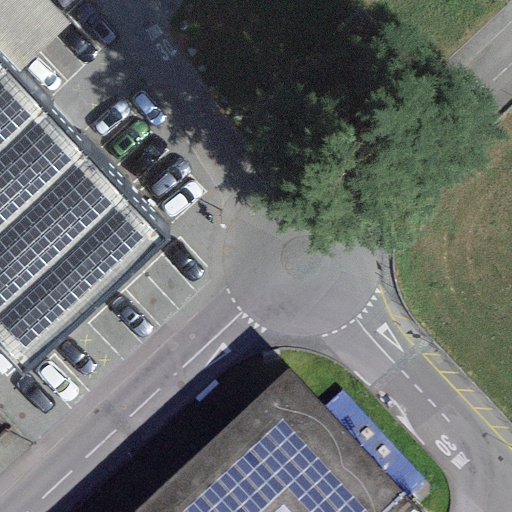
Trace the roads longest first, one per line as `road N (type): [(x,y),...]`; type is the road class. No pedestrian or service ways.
road 1 (residential): [(24,511),(300,256)]
road 2 (residential): [(300,256),(511,496)]
road 3 (residential): [(125,0),(239,182),(300,256)]
road 4 (residential): [(300,256),(511,60)]
